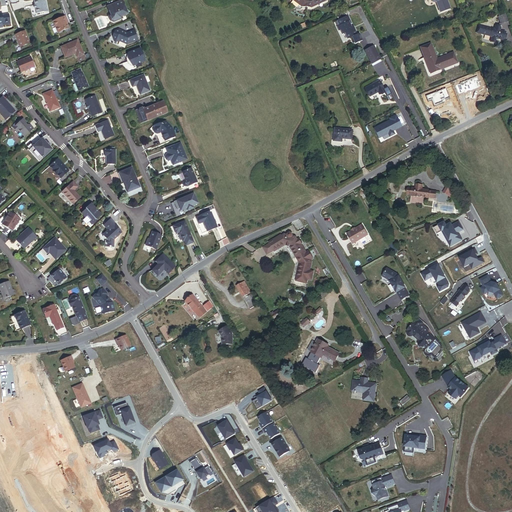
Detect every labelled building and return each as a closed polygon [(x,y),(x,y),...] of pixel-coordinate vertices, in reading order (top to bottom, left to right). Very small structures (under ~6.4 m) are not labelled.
[(45,0),(36,0),(34,0),(35,6),(34,6),(34,9),(36,8),(37,14),(47,12),(45,0)] [(331,0),(330,0),(297,0),(307,7),(313,8),(331,0)] [(432,0),(433,2),(436,3),(438,2),(443,13),(452,10),(447,0),(432,0)] [(110,12),(111,16),(110,20),(111,25),(115,26),(123,23),(124,20),(129,18),(124,4),(115,7),(114,11),(111,9),(110,12)] [(10,24),(8,14),(2,15),(0,14),(0,24),(3,24),(3,25),(10,24)] [(359,29),(357,24),(354,25),(353,22),(354,21),(351,14),(341,18),(343,23),(341,24),(343,28),(344,28),(346,32),(349,31),(351,37),(355,35),(358,42),(366,38),(363,31),(360,33),(358,29),(359,29)] [(65,17),(53,22),(58,33),(69,28),(67,24),(66,22),(67,21),(65,17)] [(504,27),(511,24),(509,17),(506,18),(502,20),(501,20),(504,27)] [(499,41),(506,43),(508,35),(503,34),(503,31),(498,29),(497,33),(482,29),(480,36),(495,40),(494,45),(498,46),(499,41)] [(25,31),(15,35),(20,47),(30,43),(25,31)] [(119,45),(122,43),(131,47),(142,43),(138,33),(131,35),(123,32),(118,33),(116,38),(119,45)] [(77,41),(61,48),(65,58),(76,54),(77,58),(83,55),(77,41)] [(381,58),(374,44),(365,49),(372,62),(381,58)] [(434,74),(459,64),(455,53),(440,59),(435,45),(424,49),(434,74)] [(147,66),(142,54),(130,59),(129,60),(128,61),(128,63),(128,66),(130,69),(132,71),(133,71),(134,71),(135,71),(138,70),(141,69),(147,66)] [(30,57),(17,63),(21,72),(34,67),(30,57)] [(80,70),(71,73),(73,78),(78,91),(88,87),(82,74),(80,70)] [(147,79),(134,84),(136,91),(140,89),(144,98),(154,94),(147,79)] [(391,93),(388,88),(387,87),(384,89),(379,80),(365,87),(369,96),(378,92),(379,94),(385,91),(387,95),(388,95),(390,94),(391,93)] [(52,91),(43,95),(46,102),(47,104),(50,112),(59,108),(52,91)] [(95,96),(85,100),(87,106),(88,109),(92,117),(102,113),(95,96)] [(0,114),(5,120),(15,111),(2,97),(0,99),(0,114)] [(171,117),(167,107),(159,110),(147,114),(146,111),(139,114),(144,127),(171,117)] [(392,131),(401,127),(395,116),(389,119),(389,121),(373,129),(378,138),(387,134),(389,137),(394,135),(392,131)] [(18,130),(25,137),(33,129),(30,126),(28,127),(25,123),(26,122),(23,119),(16,126),(15,124),(12,127),(16,132),(18,130)] [(108,121),(95,126),(98,133),(101,131),(105,140),(114,136),(108,121)] [(167,126),(153,133),(159,140),(162,146),(176,141),(173,131),(167,126)] [(343,146),(354,147),(355,138),(336,136),(335,149),(343,150),(343,146)] [(42,158),(52,149),(48,146),(45,142),(41,138),(32,147),(42,158)] [(182,147),(163,154),(170,171),(188,164),(182,147)] [(115,151),(105,151),(105,157),(106,157),(106,165),(115,165),(115,151)] [(58,159),(50,167),(61,179),(69,171),(58,159)] [(132,169),(119,174),(128,193),(140,188),(132,169)] [(192,172),(184,175),(187,182),(185,184),(184,185),(184,186),(184,187),(185,188),(186,188),(187,188),(189,187),(197,184),(192,172)] [(73,205),(81,197),(74,191),(78,188),(73,182),(62,193),(73,205)] [(436,189),(430,189),(430,188),(422,187),(422,185),(415,184),(415,186),(409,185),(408,193),(435,196),(436,189)] [(450,197),(454,189),(447,186),(443,193),(450,197)] [(199,209),(195,197),(186,201),(186,200),(172,206),(177,218),(199,209)] [(100,215),(91,205),(86,209),(87,210),(82,214),(86,218),(83,221),(86,225),(89,222),(92,225),(96,221),(95,220),(100,215)] [(10,212),(2,224),(12,230),(20,218),(10,212)] [(433,225),(436,231),(441,229),(443,227),(452,243),(459,239),(456,234),(459,233),(458,230),(463,227),(458,219),(451,223),(450,221),(445,223),(443,220),(433,225)] [(114,240),(121,233),(114,225),(115,224),(111,220),(104,226),(108,231),(103,236),(107,240),(106,247),(109,247),(109,248),(110,248),(110,247),(113,247),(114,240)] [(222,238),(216,223),(201,229),(203,235),(208,233),(212,243),(222,238)] [(191,246),(183,225),(171,230),(171,232),(169,233),(174,245),(177,244),(178,245),(182,243),(184,248),(191,246)] [(365,237),(368,235),(361,225),(354,229),(351,231),(346,234),(352,243),(355,241),(356,242),(359,240),(359,239),(363,236),(365,237)] [(441,229),(450,244),(452,243),(443,227),(441,229)] [(36,237),(27,228),(15,239),(23,249),(36,237)] [(148,239),(145,246),(156,250),(161,236),(152,232),(149,240),(148,239)] [(56,236),(43,247),(47,252),(49,250),(56,258),(67,248),(56,236)] [(281,236),(270,242),(271,243),(275,250),(275,251),(286,245),(290,246),(301,264),(297,280),(307,282),(308,278),(311,279),(313,272),(309,271),(312,262),(310,259),(313,258),(309,252),(306,253),(302,245),(303,244),(300,239),(297,241),(295,238),(285,236),(282,237),(281,236)] [(271,243),(264,247),(268,254),(275,250),(271,243)] [(475,247),(459,255),(464,265),(469,262),(472,266),(484,260),(481,255),(478,257),(475,253),(477,252),(475,247)] [(174,267),(163,254),(155,261),(157,264),(151,270),(156,275),(163,269),(167,273),(174,267)] [(449,282),(438,262),(426,269),(430,276),(433,274),(437,280),(439,283),(437,284),(440,289),(448,285),(449,282)] [(59,266),(51,274),(60,283),(67,276),(59,266)] [(405,286),(398,276),(397,274),(386,267),(382,275),(390,280),(389,281),(392,285),(394,289),(396,289),(396,290),(397,291),(398,292),(397,292),(401,299),(408,294),(404,287),(405,286)] [(496,281),(492,280),(491,280),(488,273),(480,277),(483,284),(480,286),(484,292),(488,289),(493,291),(497,296),(503,293),(496,281)] [(9,281),(0,284),(0,288),(4,298),(15,294),(13,289),(12,289),(9,281)] [(252,310),(261,305),(248,282),(238,288),(252,310)] [(450,299),(456,304),(469,287),(463,282),(450,299)] [(99,288),(92,295),(98,303),(100,312),(113,309),(111,300),(111,301),(104,293),(106,292),(102,287),(100,288),(99,288)] [(84,310),(77,296),(76,296),(76,295),(73,294),(70,296),(69,298),(70,300),(69,300),(75,315),(76,314),(79,320),(86,316),(84,311),(84,310)] [(193,295),(185,301),(194,312),(199,318),(207,312),(202,306),(193,295)] [(53,304),(42,309),(46,317),(49,316),(52,324),(53,323),(56,329),(63,327),(53,304)] [(470,336),(480,330),(476,324),(478,323),(479,324),(486,320),(481,310),(462,321),(470,336)] [(24,311),(14,316),(20,329),(30,325),(24,311)] [(414,319),(413,318),(406,327),(406,328),(406,329),(406,331),(406,332),(408,333),(410,333),(411,332),(418,338),(417,340),(417,342),(418,344),(419,343),(421,343),(423,342),(425,344),(423,346),(423,347),(423,348),(423,350),(424,351),(424,352),(425,352),(426,353),(428,353),(428,352),(429,352),(430,351),(434,355),(435,354),(439,349),(440,348),(440,347),(440,346),(440,344),(440,343),(439,341),(435,336),(434,337),(425,329),(427,327),(420,321),(421,320),(416,316),(414,319)] [(307,319),(301,324),(304,328),(310,322),(307,319)] [(228,326),(219,331),(223,337),(223,344),(232,343),(232,334),(228,326)] [(494,337),(495,339),(491,342),(490,339),(488,340),(486,338),(479,342),(480,344),(470,350),(475,359),(491,350),(492,352),(498,349),(496,347),(506,342),(501,333),(494,337)] [(119,346),(121,350),(130,346),(126,336),(115,340),(117,344),(118,343),(119,346)] [(335,361),(339,353),(327,346),(328,344),(317,338),(310,351),(321,357),(323,354),(335,361)] [(65,372),(74,368),(73,363),(71,361),(72,360),(71,357),(60,361),(65,372)] [(469,388),(456,378),(456,379),(451,371),(443,376),(447,384),(448,384),(450,386),(449,387),(448,387),(452,390),(449,393),(456,399),(459,395),(461,397),(469,388)] [(364,400),(372,401),(374,390),(371,390),(373,381),(367,380),(368,376),(361,375),(360,379),(353,378),(352,389),(365,391),(364,400)] [(91,404),(82,384),(72,388),(81,408),(91,404)] [(264,398),(255,403),(260,412),(275,403),(267,390),(261,394),(264,398)] [(407,396),(400,402),(403,406),(410,400),(407,396)] [(131,410),(129,404),(116,409),(119,418),(125,416),(129,427),(137,424),(132,409),(131,410)] [(93,435),(102,431),(101,427),(102,426),(100,422),(106,420),(103,412),(86,418),(90,430),(91,430),(93,435)] [(264,426),(263,427),(265,431),(276,424),(269,414),(261,419),(264,426)] [(230,423),(221,428),(226,436),(226,437),(229,442),(238,436),(230,423)] [(283,436),(276,426),(266,432),(268,436),(270,434),(274,441),(283,436)] [(424,448),(426,436),(419,435),(419,437),(411,436),(405,435),(403,445),(404,445),(403,450),(412,451),(413,446),(424,448)] [(283,459),(293,453),(284,439),(274,446),(283,459)] [(234,452),(238,458),(247,452),(240,440),(230,446),(233,452),(234,452)] [(383,453),(379,442),(368,446),(365,447),(358,449),(361,458),(364,459),(365,459),(367,464),(375,461),(373,456),(383,453)] [(233,452),(230,446),(226,448),(233,460),(238,458),(234,452),(233,452)] [(155,459),(162,471),(171,466),(163,452),(156,456),(155,459)] [(247,479),(257,473),(247,457),(237,463),(239,466),(245,475),(247,479)] [(195,470),(202,482),(215,474),(211,468),(206,471),(203,465),(202,465),(199,460),(192,464),(195,469),(195,470)] [(245,475),(239,466),(235,468),(241,478),(245,475)] [(162,482),(168,492),(178,486),(177,484),(180,482),(182,484),(186,482),(179,472),(162,482)] [(388,495),(384,486),(394,483),(391,474),(381,478),(377,480),(377,482),(372,484),(374,488),(373,488),(373,492),(376,495),(378,499),(388,495)] [(121,476),(113,479),(121,497),(135,491),(133,487),(130,488),(129,484),(131,483),(128,477),(122,479),(121,476)] [(168,492),(162,482),(158,485),(164,495),(168,492)] [(285,511),(282,507),(281,508),(280,506),(284,504),(280,497),(259,510),(260,511),(285,511)] [(401,511),(409,508),(406,500),(387,507),(388,511),(401,511)]
